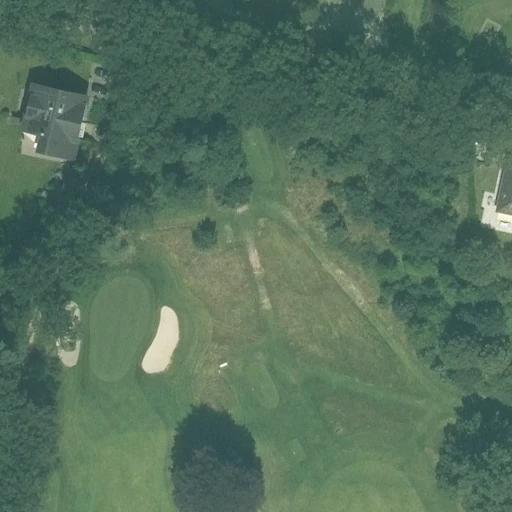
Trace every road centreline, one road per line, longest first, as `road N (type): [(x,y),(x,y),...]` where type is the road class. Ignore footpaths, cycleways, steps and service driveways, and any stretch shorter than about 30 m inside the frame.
road 1 (residential): [(511,121),(0,5)]
road 2 (unknown): [(152,39),(32,333)]
